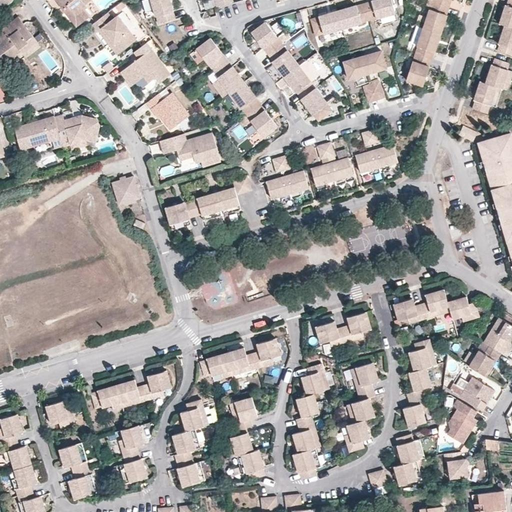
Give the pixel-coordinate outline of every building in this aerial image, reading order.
[(56,0),(64,10),(69,6),(75,15),(88,6),(86,2),(89,0),(56,0)] [(153,9),(150,0),(142,0),(146,11),(153,9)] [(170,0),(150,0),(153,9),(155,15),(156,15),(159,24),(175,19),(172,11),(173,10),(170,0)] [(364,4),(369,18),(376,16),(377,17),(396,12),(392,0),(372,0),(372,1),(364,4)] [(511,0),(508,0),(507,5),(506,4),(499,23),(505,25),(499,43),(500,44),(498,51),(511,55),(511,0)] [(448,6),(433,1),(431,9),(430,9),(424,27),(440,32),(446,15),(445,14),(448,6)] [(338,10),(343,27),(362,21),(362,20),(369,18),(364,4),(357,5),(357,4),(338,10)] [(320,16),(312,18),(317,33),(324,31),(324,32),(343,27),(338,10),(319,15),(320,16)] [(109,12),(91,25),(97,33),(100,31),(103,28),(114,44),(111,46),(118,55),(137,41),(120,17),(115,20),(109,12)] [(20,51),(23,54),(38,42),(18,15),(6,25),(4,23),(0,25),(0,56),(5,63),(20,51)] [(269,54),(281,44),(276,37),(277,36),(266,22),(251,32),(263,47),(263,46),(269,54)] [(419,46),(416,53),(431,58),(433,51),(434,51),(440,32),(424,27),(418,45),(419,46)] [(284,46),(290,42),(285,32),(278,36),(284,46)] [(210,37),(196,47),(207,62),(213,69),(225,60),(220,53),(221,52),(210,37)] [(42,47),(38,42),(23,54),(26,59),(42,47)] [(140,59),(121,72),(128,82),(136,83),(147,75),(152,81),(157,77),(162,83),(171,75),(152,49),(148,43),(135,53),(140,59)] [(281,44),(269,54),(273,59),(272,60),(284,76),(298,65),(286,50),(281,44)] [(364,55),(369,72),(387,66),(382,50),(364,55)] [(413,60),(407,79),(423,84),(429,66),(431,58),(416,53),(414,61),(413,60)] [(364,55),(345,61),(350,77),(369,72),(364,55)] [(492,64),(485,83),(502,88),(507,90),(511,80),(505,78),(508,70),(507,70),(510,63),(495,58),(493,65),(492,64)] [(225,60),(213,69),(217,75),(216,75),(228,92),(243,81),(231,65),(230,66),(225,60)] [(296,91),(301,98),(314,89),(308,81),(309,80),(298,65),(284,76),(296,92),(296,91)] [(379,80),(372,82),(377,97),(384,95),(379,80)] [(243,81),(228,92),(240,107),(241,106),(246,113),(258,104),(253,97),(254,96),(243,81)] [(485,83),(480,81),(474,100),(475,100),(472,108),(487,113),(490,105),(491,105),(494,97),(499,98),(502,88),(485,83)] [(372,82),(365,84),(369,100),(377,97),(372,82)] [(312,114),(317,119),(330,110),(325,104),(326,103),(315,88),(314,89),(301,98),(300,99),(312,114)] [(159,93),(147,103),(152,110),(154,109),(170,131),(187,118),(171,98),(166,102),(159,93)] [(258,104),(246,113),(250,118),(249,119),(261,135),(275,124),(263,109),(258,104)] [(69,138),(71,143),(88,140),(96,142),(100,124),(96,118),(82,114),(82,117),(76,119),(75,116),(65,119),(63,113),(55,116),(61,140),(69,138)] [(55,115),(15,126),(21,149),(52,140),(54,147),(63,145),(61,140),(55,116),(55,115)] [(462,126),(460,133),(473,137),(475,132),(475,129),(462,124),(462,126)] [(368,130),(372,143),(379,141),(375,128),(368,130)] [(362,132),(366,145),(372,143),(368,130),(362,132)] [(186,134),(162,140),(166,153),(179,149),(182,160),(194,156),(197,162),(202,160),(204,166),(221,161),(213,133),(188,140),(186,134)] [(481,148),(499,210),(511,206),(511,139),(508,140),(508,138),(488,143),(489,146),(481,148)] [(324,143),(328,156),(334,154),(330,142),(324,143)] [(317,145),(321,158),(328,156),(324,143),(317,145)] [(374,149),(379,165),(397,160),(392,144),(374,149)] [(346,149),(336,150),(337,157),(347,155),(346,149)] [(356,155),(361,171),(379,165),(374,149),(356,155)] [(286,155),(279,157),(283,169),(290,167),(286,155)] [(279,157),(273,159),(277,171),(283,169),(279,157)] [(330,162),(334,179),(353,173),(348,157),(330,162)] [(311,168),(316,184),(334,179),(330,162),(311,168)] [(285,175),(290,192),(308,186),(303,170),(285,175)] [(216,192),(222,214),(241,209),(237,194),(253,190),(248,174),(232,179),(234,186),(216,192)] [(285,175),(267,180),(272,197),(290,192),(285,175)] [(134,176),(112,182),(119,204),(140,197),(134,176)] [(191,201),(196,215),(202,213),(204,219),(222,214),(216,192),(198,197),(198,199),(191,201)] [(166,207),(173,228),(191,223),(189,217),(196,215),(191,201),(185,203),(185,201),(166,207)] [(502,223),(511,220),(511,206),(499,210),(502,223)] [(145,223),(135,219),(133,225),(143,228),(145,223)] [(511,220),(502,223),(511,257),(511,220)] [(217,283),(205,280),(201,300),(218,303),(220,295),(231,297),(234,275),(219,272),(217,283)] [(424,319),(449,311),(446,302),(442,290),(424,295),(426,302),(420,304),(424,319)] [(465,296),(446,302),(449,311),(451,318),(460,316),(462,321),(478,316),(474,302),(467,304),(465,296)] [(408,323),(424,319),(420,304),(413,306),(411,298),(393,304),(398,320),(406,318),(408,323)] [(342,327),(347,341),(363,337),(361,331),(370,329),(365,312),(347,317),(349,325),(342,327)] [(511,326),(498,318),(484,341),(489,344),(501,351),(509,356),(511,350),(511,348),(509,346),(511,340),(511,326)] [(334,321),(315,326),(320,343),(329,341),(330,346),(347,341),(342,327),(337,328),(334,321)] [(252,352),(256,368),(273,363),(271,357),(279,355),(275,338),(256,343),(258,350),(252,352)] [(408,352),(413,370),(425,367),(435,363),(429,338),(413,343),(415,349),(408,352)] [(469,365),(486,375),(492,365),(490,364),(493,357),(496,359),(501,351),(489,344),(484,351),(479,348),(469,365)] [(224,353),(231,375),(240,372),(238,366),(248,364),(249,369),(256,368),(252,352),(245,354),(243,347),(224,353)] [(200,361),(204,376),(211,374),(212,375),(220,372),(222,378),(231,375),(224,353),(207,358),(207,359),(200,361)] [(349,369),(356,394),(372,389),(370,384),(377,381),(371,362),(349,369)] [(294,418),(296,425),(311,420),(309,414),(320,410),(314,392),(328,388),(321,363),(306,367),(307,373),(300,376),(305,394),(297,397),(302,415),(294,418)] [(406,392),(409,399),(424,395),(422,388),(430,386),(425,367),(413,370),(407,372),(412,390),(406,392)] [(142,384),(146,399),(163,395),(162,389),(170,386),(165,370),(147,375),(149,382),(142,384)] [(461,396),(483,410),(495,390),(473,377),(461,396)] [(115,384),(121,407),(131,404),(129,399),(139,396),(140,401),(146,399),(142,384),(136,386),(134,379),(115,384)] [(91,393),(95,407),(101,406),(102,407),(110,404),(112,409),(121,407),(115,384),(97,389),(98,391),(91,393)] [(345,414),(348,424),(360,420),(371,417),(365,399),(374,396),(372,389),(356,394),(359,401),(348,404),(350,413),(345,414)] [(403,407),(409,426),(426,421),(423,412),(428,411),(424,395),(409,399),(410,405),(403,407)] [(228,404),(235,427),(251,422),(250,418),(256,416),(251,397),(228,404)] [(179,411),(184,429),(193,427),(207,422),(199,398),(185,402),(187,409),(179,411)] [(45,404),(51,422),(58,420),(61,427),(75,422),(70,406),(65,408),(62,399),(45,404)] [(452,429),(449,435),(464,444),(469,435),(469,431),(472,431),(478,421),(473,418),(478,411),(458,399),(453,407),(457,410),(449,423),(452,429)] [(0,426),(0,443),(16,439),(14,432),(19,430),(14,412),(0,416),(0,423),(1,426),(0,426)] [(290,433),(296,452),(313,447),(311,438),(316,436),(311,420),(296,425),(297,430),(290,433)] [(340,436),(345,452),(360,448),(358,440),(365,438),(360,420),(348,424),(342,426),(345,434),(340,436)] [(234,454),(251,449),(246,430),(253,428),(251,422),(235,427),(237,433),(229,436),(231,444),(226,446),(228,456),(234,454)] [(116,439),(121,455),(137,451),(135,444),(142,442),(136,423),(120,428),(122,437),(116,439)] [(174,459),(175,459),(190,455),(188,449),(198,445),(193,427),(184,429),(170,434),(176,452),(172,454),(174,459)] [(397,445),(402,463),(415,459),(424,457),(419,439),(413,440),(411,434),(396,438),(398,445),(397,445)] [(485,438),(486,449),(498,450),(498,440),(485,438)] [(16,439),(0,443),(0,444),(2,450),(0,450),(0,452),(2,461),(10,459),(12,467),(29,462),(23,444),(18,446),(16,439)] [(70,465),(72,472),(86,468),(84,461),(85,461),(80,442),(57,448),(62,467),(70,465)] [(297,472),(299,479),(314,474),(312,468),(319,466),(313,447),(296,452),(290,454),(296,472),(297,472)] [(248,477),(263,473),(262,467),(256,448),(251,449),(234,454),(239,473),(246,471),(248,477)] [(116,464),(122,482),(145,475),(140,457),(139,457),(137,451),(121,455),(123,462),(116,464)] [(444,462),(447,479),(469,476),(466,459),(462,460),(460,451),(447,452),(448,461),(444,462)] [(175,467),(181,485),(203,479),(197,460),(192,462),(190,455),(175,459),(174,459),(177,467),(175,467)] [(393,466),(399,485),(421,478),(415,459),(402,463),(393,466)] [(29,462),(12,467),(15,476),(10,478),(12,488),(13,488),(15,494),(30,490),(28,484),(34,482),(29,462)] [(470,478),(476,477),(475,466),(468,467),(470,478)] [(86,468),(72,472),(74,478),(66,480),(72,498),(94,492),(89,474),(88,474),(86,468)] [(382,469),(369,473),(373,488),(387,484),(382,469)] [(16,500),(19,511),(42,511),(37,494),(32,496),(30,490),(15,494),(17,500),(16,500)] [(506,509),(504,491),(478,494),(480,503),(476,503),(476,510),(475,510),(475,511),(505,511),(506,510),(506,509)] [(288,510),(287,511),(311,511),(311,507),(295,509),(293,494),(279,495),(281,511),(288,510)] [(269,511),(275,511),(273,496),(259,498),(260,511),(269,511)]
